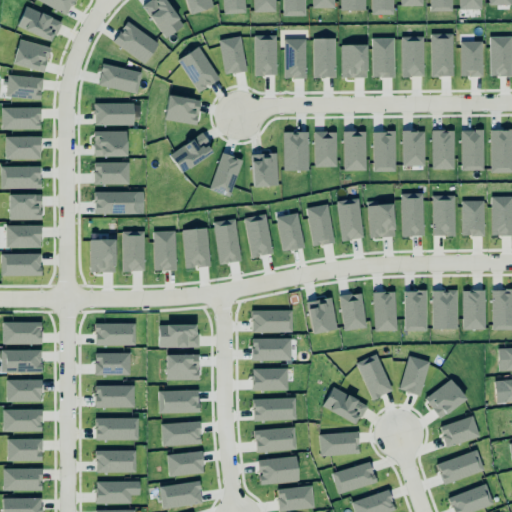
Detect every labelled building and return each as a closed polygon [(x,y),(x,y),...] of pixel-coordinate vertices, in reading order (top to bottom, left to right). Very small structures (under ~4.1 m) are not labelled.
[(41,0),(65,13),(71,0),(41,0)] [(142,5),(148,0),(164,0),(182,23),(166,36),(142,5)] [(183,0),(188,14),(212,7),(209,0),(183,0)] [(243,13),(243,0),(221,0),(222,14),(243,13)] [(252,0),(252,12),(274,12),(274,0),(252,0)] [(304,16),(303,0),(281,0),(282,16),(304,16)] [(332,0),(311,0),(311,8),(333,8),(332,0)] [(363,0),(338,0),(339,11),(364,10),(363,0)] [(391,0),(369,0),(370,15),(392,14),(391,0)] [(428,0),(429,11),(451,11),(450,0),(428,0)] [(479,0),(457,0),(458,10),(480,10),(479,0)] [(17,24),(50,39),(59,22),(26,4),(17,24)] [(113,39),(143,62),(157,43),(127,20),(113,39)] [(427,32),(448,31),(449,74),(428,75),(427,32)] [(216,38),(236,34),(243,69),(232,71),(232,70),(223,71),(216,38)] [(274,35),(252,36),(253,76),(275,75),(274,35)] [(10,59),(42,69),(49,46),(16,36),(10,59)] [(421,36),(400,37),(400,77),(422,76),(421,36)] [(488,37),(488,76),(510,76),(510,37),(488,37)] [(392,38),(370,38),(371,77),(392,77),(392,38)] [(303,39),(282,40),(283,79),(304,78),(303,39)] [(333,39),(312,39),(312,78),(334,77),(333,39)] [(459,76),(481,76),(480,41),(458,42),(459,76)] [(196,92),(216,77),(196,44),(186,48),(174,59),(196,92)] [(364,45),(339,45),(340,78),(365,77),(364,45)] [(98,84),(136,92),(140,71),(102,63),(98,84)] [(8,73),(6,95),(39,98),(41,76),(8,73)] [(199,100),(167,95),(162,120),(195,125),(199,100)] [(94,102),(94,123),(131,123),(131,102),(94,102)] [(39,108),(0,107),(0,116),(0,129),(39,129),(39,108)] [(430,168),(429,128),(450,128),(451,167),(430,168)] [(341,129),(362,129),(362,168),(341,169),(341,129)] [(490,173),(511,172),(510,129),(489,130),(490,173)] [(481,130),(459,131),(461,171),(483,170),(481,130)] [(92,131),(93,157),(125,156),(125,131),(92,131)] [(422,166),(423,131),(402,131),(401,166),(422,166)] [(307,132),(282,132),(282,171),(306,171),(307,132)] [(334,132),(313,132),(313,167),(335,167),(334,132)] [(393,132),(371,132),(372,171),(394,171),(393,132)] [(168,154),(180,173),(212,152),(200,134),(168,154)] [(39,158),(38,137),(3,137),(3,159),(39,158)] [(229,197),(241,160),(220,153),(208,190),(229,197)] [(251,187),(276,186),(274,153),(250,154),(251,187)] [(92,162),(92,184),(127,184),(127,163),(92,162)] [(0,166),(0,188),(39,188),(39,166),(0,166)] [(93,192),(93,214),(136,213),(135,192),(93,192)] [(402,193),(404,235),(426,234),(424,192),(402,193)] [(39,194),(7,195),(8,220),(40,219),(39,194)] [(436,194),(436,233),(458,233),(457,194),(436,194)] [(511,194),(511,236),(488,236),(488,195),(511,194)] [(357,198),(365,236),(344,240),(336,203),(357,198)] [(364,204),(365,236),(372,236),(372,240),(380,240),(381,236),(392,235),(390,200),(375,200),(364,204)] [(460,201),(461,236),(483,236),(482,201),(460,201)] [(304,208),(311,246),(333,243),(326,204),(304,208)] [(273,216),(294,211),(301,246),(280,250),(273,216)] [(269,255),(266,215),(244,217),(248,257),(269,255)] [(234,219),(213,221),(217,264),(239,262),(234,219)] [(39,226),(4,225),(4,248),(39,249),(39,226)] [(183,267),(208,266),(206,228),(182,229),(183,267)] [(150,229),(171,229),(173,268),(151,268),(150,229)] [(142,231),(121,231),(121,271),(143,271),(142,231)] [(113,239),(88,240),(89,272),(114,272),(113,239)] [(0,252),(37,252),(37,266),(39,266),(39,274),(0,274),(0,252)] [(427,287),(405,288),(408,330),(430,329),(427,287)] [(396,288),(375,289),(377,329),(397,329),(396,288)] [(438,290),(438,329),(460,329),(460,290),(438,290)] [(484,330),(483,290),(461,291),(462,330),(484,330)] [(491,330),(511,330),(511,290),(491,290),(491,330)] [(361,292),(366,325),(345,328),(340,295),(361,292)] [(311,334),(335,330),(329,298),(305,302),(311,334)] [(250,311),(251,333),(291,332),(290,310),(250,311)] [(41,320),(41,341),(4,342),(4,321),(41,320)] [(164,323),(156,323),(156,345),(174,345),(174,344),(184,343),(184,346),(196,346),(196,333),(195,332),(194,320),(164,320),(164,323)] [(97,324),(136,323),(137,344),(98,344),(97,324)] [(289,339),(251,338),(251,360),(289,361),(289,339)] [(41,348),(41,368),(3,368),(3,348),(41,348)] [(511,348),(497,349),(497,371),(511,370),(511,348)] [(97,351),(96,372),(131,372),(132,352),(97,351)] [(197,354),(164,355),(164,380),(197,380),(197,354)] [(390,391),(375,355),(355,363),(370,399),(390,391)] [(398,391),(419,395),(427,361),(406,356),(398,391)] [(251,390),(285,390),(286,369),(251,368),(251,390)] [(42,378),(42,397),(10,397),(10,378),(42,378)] [(511,379),(500,381),(503,402),(511,401),(511,379)] [(436,418),(464,401),(451,380),(423,396),(436,418)] [(134,384),(134,403),(98,403),(97,385),(134,384)] [(365,403),(329,388),(321,409),(357,424),(365,403)] [(157,391),(157,413),(197,412),(197,390),(157,391)] [(294,420),(293,398),(251,399),(252,421),(294,420)] [(2,409),(40,409),(40,429),(2,429),(2,409)] [(470,414),(437,425),(444,446),(477,435),(470,414)] [(136,416),(137,436),(98,437),(95,416),(136,416)] [(198,422),(159,423),(160,446),(199,444),(198,422)] [(256,430),(257,449),(297,445),(295,426),(256,430)] [(318,455),(357,454),(357,433),(318,433),(318,455)] [(6,437),(40,437),(41,458),(6,458),(6,437)] [(163,452),(200,449),(202,472),(165,476),(163,452)] [(134,450),(94,451),(95,472),(134,472),(134,450)] [(441,483),(482,472),(476,451),(435,462),(441,483)] [(296,455),(300,477),(262,484),(258,461),(296,455)] [(335,471),(341,491),(378,479),(372,460),(335,471)] [(40,468),(1,469),(2,490),(40,490),(40,468)] [(200,479),(202,502),(164,505),(162,482),(200,479)] [(138,481),(94,482),(94,504),(129,503),(129,496),(138,496),(138,481)] [(469,511),(492,504),(484,484),(447,497),(452,511),(469,511)] [(313,485),(315,504),(280,509),(277,489),(313,485)] [(390,489),(397,508),(385,511),(356,511),(353,502),(390,489)] [(39,511),(40,497),(1,498),(0,511),(39,511)]
